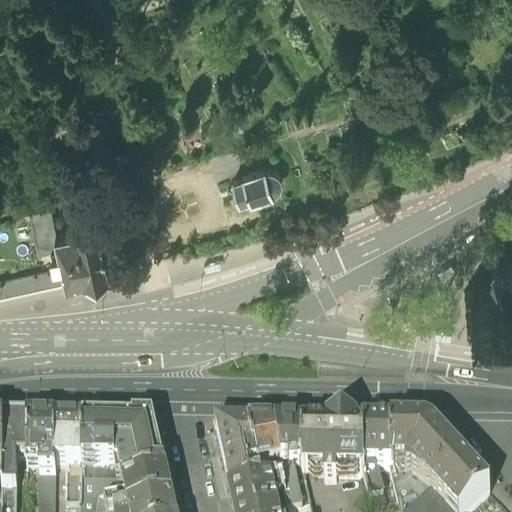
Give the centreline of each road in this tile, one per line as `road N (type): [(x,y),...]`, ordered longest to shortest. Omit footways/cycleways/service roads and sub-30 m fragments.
road 1 (secondary): [(485,200),(178,308),(96,359)]
road 2 (primary): [(186,397),(500,403)]
road 3 (secondary): [(243,343),(485,200)]
road 4 (primary): [(511,385),(433,365),(243,343)]
road 5 (primary): [(243,343),(96,359)]
